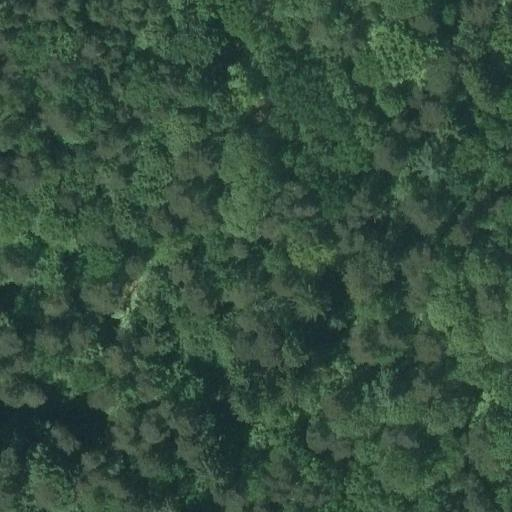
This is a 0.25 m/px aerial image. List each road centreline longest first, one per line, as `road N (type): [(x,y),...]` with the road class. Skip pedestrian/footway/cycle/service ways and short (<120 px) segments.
road 1 (track): [(473,0),(125,511)]
road 2 (track): [(511,273),(377,208),(335,204)]
